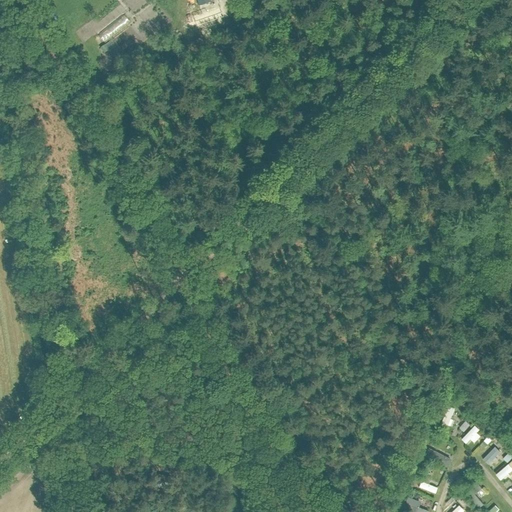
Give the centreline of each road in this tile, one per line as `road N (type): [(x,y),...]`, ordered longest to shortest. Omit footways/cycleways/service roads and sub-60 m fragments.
road 1 (track): [(467,0),(0,462)]
road 2 (track): [(0,69),(37,302)]
road 3 (track): [(177,276),(99,135)]
road 4 (track): [(266,437),(188,298)]
road 5 (track): [(99,135),(19,0)]
road 6 (track): [(438,511),(446,483),(471,463),(511,503)]
